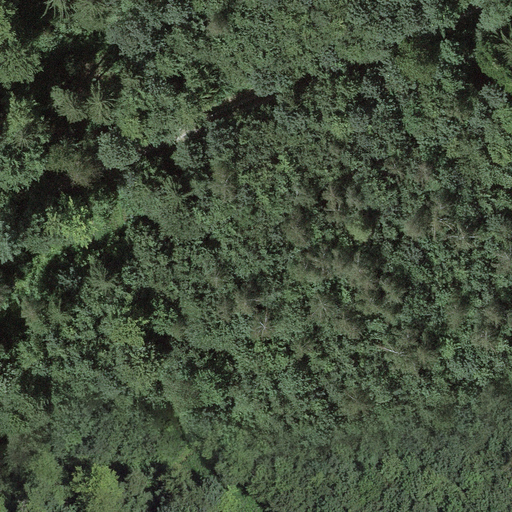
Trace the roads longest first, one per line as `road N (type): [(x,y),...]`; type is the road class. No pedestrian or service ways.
road 1 (track): [(483,0),(0,206)]
road 2 (track): [(265,511),(203,458),(164,389),(106,160)]
